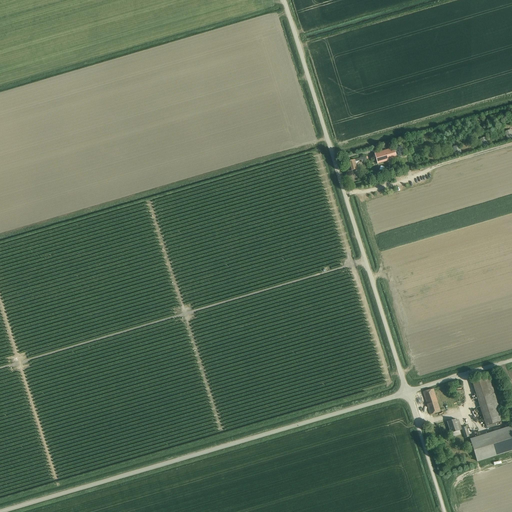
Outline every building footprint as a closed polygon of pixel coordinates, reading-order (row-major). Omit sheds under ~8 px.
[(509,130),(503,132),(506,138),(511,136),(509,130)] [(398,147),(374,154),(377,164),(401,157),(402,156),(403,156),(402,154),(401,154),(400,154),(399,152),(400,152),(401,152),(400,146),(399,147),(398,147)] [(359,159),(347,162),(349,168),(350,171),(357,169),(357,168),(355,164),(356,163),(357,163),(357,162),(358,162),(358,161),(359,161),(361,160),(362,162),(367,160),(367,159),(366,157),(359,159)] [(495,423),(502,421),(489,377),(472,382),(485,426),(486,426),(495,423)] [(429,415),(440,412),(433,389),(423,392),(429,415)] [(455,419),(446,422),(450,433),(458,431),(459,431),(459,430),(462,429),(464,438),(469,437),(466,427),(461,428),(459,420),(456,421),(455,419)] [(470,439),(477,462),(511,450),(511,431),(510,427),(470,439)]
